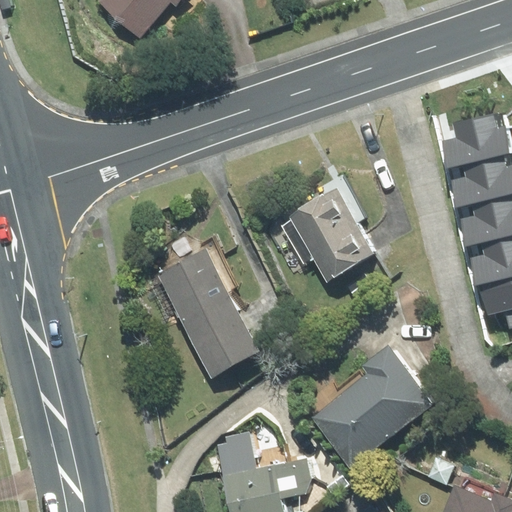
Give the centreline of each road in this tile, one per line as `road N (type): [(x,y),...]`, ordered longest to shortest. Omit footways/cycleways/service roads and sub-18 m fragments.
road 1 (residential): [(511,20),(0,189)]
road 2 (secondary): [(0,189),(83,483),(84,511)]
